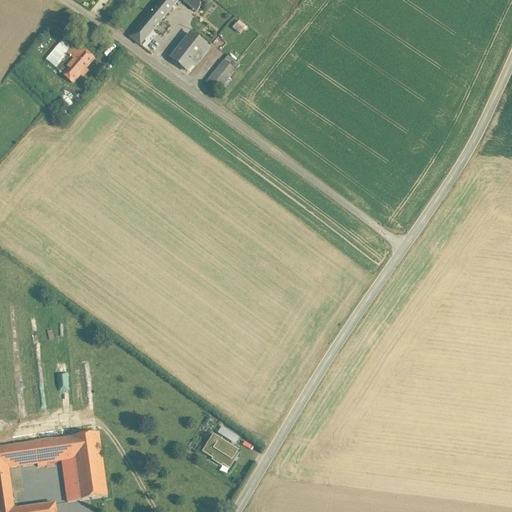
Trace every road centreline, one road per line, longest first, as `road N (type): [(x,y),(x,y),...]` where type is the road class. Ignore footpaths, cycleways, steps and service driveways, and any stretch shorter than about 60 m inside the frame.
road 1 (unclassified): [(403,248),(65,0)]
road 2 (tertiary): [(236,511),(403,248)]
road 3 (tertiary): [(403,248),(469,150),(511,60)]
road 4 (track): [(71,422),(100,426),(154,511)]
